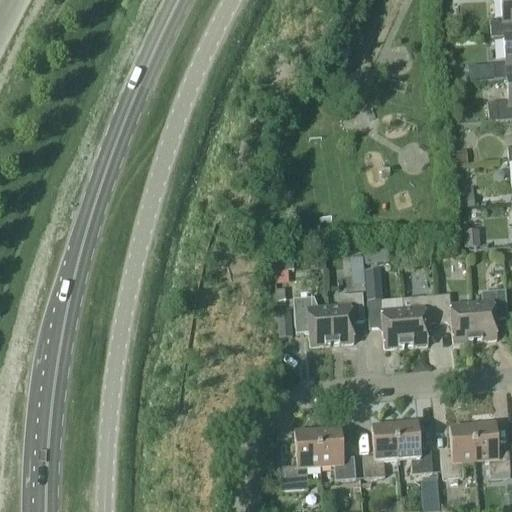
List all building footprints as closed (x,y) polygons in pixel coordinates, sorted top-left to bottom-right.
[(490,41),(502,40),(502,39),(511,38),(511,0),(499,0),(501,25),(489,26),(490,41)] [(511,38),(502,39),(502,40),(505,67),(492,68),(493,83),(506,82),(506,81),(511,80),(511,38)] [(511,80),(506,81),(506,82),(507,103),(486,105),(487,125),(511,123),(511,80)] [(458,191),(460,211),(474,210),(472,190),(458,191)] [(463,233),(463,238),(463,247),(463,251),(479,250),(478,233),(463,233)] [(375,265),(374,254),(363,255),(364,266),(375,265)] [(361,269),(361,258),(343,259),(344,271),(361,269)] [(292,260),(272,261),(273,274),(293,273),(292,260)] [(381,315),(380,304),(378,286),(374,282),(364,283),(366,305),(368,333),(381,332),(383,353),(405,351),(402,314),(381,315)] [(282,292),(272,293),(272,305),(277,305),(278,314),(283,313),(293,312),(292,304),(285,304),(284,292),(282,292)] [(504,294),(491,295),(479,296),(480,307),(470,308),(473,346),(496,344),(494,322),(506,321),(504,294)] [(361,297),(348,298),(338,299),(339,311),(328,312),(331,349),(353,347),(351,326),(364,325),(361,297)] [(451,347),(473,346),(470,308),(449,310),(449,298),(435,299),(437,327),(450,326),(451,347)] [(437,327),(435,299),(401,302),(402,314),(405,351),(427,349),(425,328),(437,327)] [(312,301),(292,302),(292,304),(293,312),(295,336),(307,335),(309,351),(331,349),(328,312),(317,312),(312,301)] [(292,340),(290,315),(275,316),(278,341),(292,340)] [(411,478),(421,477),(431,477),(430,455),(419,455),(417,426),(393,428),(396,465),(410,464),(411,478)] [(471,429),(474,466),(488,465),(489,479),(509,478),(508,456),(497,457),(494,427),(471,429)] [(383,466),(396,465),(393,428),(370,430),(372,459),(361,460),(363,482),(384,480),(383,466)] [(461,467),(474,466),(471,429),(448,431),(450,461),(439,462),(441,483),(448,483),(456,482),(462,482),(461,467)] [(316,434),(319,471),(333,470),(334,484),(355,483),(353,461),(342,462),(340,432),(316,434)] [(305,472),(319,471),(316,434),(293,436),(295,469),(278,471),(281,495),(307,493),(305,472)] [(423,483),(423,511),(440,511),(439,483),(423,483)]
